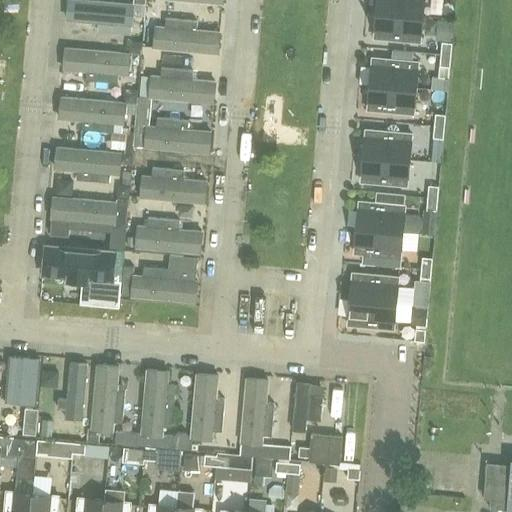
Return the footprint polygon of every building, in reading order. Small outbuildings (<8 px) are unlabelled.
[(70,0),(69,17),(132,21),(134,1),(121,0),(70,0)] [(378,0),(377,11),(423,16),(432,16),(433,1),(424,1),(424,0),(378,0)] [(423,16),(377,11),(375,37),(421,42),(423,16)] [(441,19),(439,41),(443,41),(453,42),(455,20),(441,19)] [(156,23),(155,45),(218,50),(220,28),(156,23)] [(441,54),(452,54),(453,42),(443,41),(441,54)] [(66,45),(64,67),(128,72),(130,50),(66,45)] [(373,57),(371,83),(416,87),(419,61),(413,61),(414,51),(392,49),(391,59),(373,57)] [(452,54),(441,54),(439,76),(450,77),(452,54)] [(152,71),(149,95),(214,100),(216,77),(152,71)] [(371,83),(368,109),(414,113),(416,87),(371,83)] [(59,116),(124,121),(126,100),(61,94),(59,116)] [(436,110),(436,113),(435,125),(445,126),(446,111),(436,110)] [(147,122),(145,144),(211,151),(213,128),(147,122)] [(442,161),(444,138),(445,126),(435,125),(434,137),(431,160),(442,161)] [(366,129),(364,155),(410,159),(412,133),(366,129)] [(55,165),(118,172),(120,151),(57,144),(55,165)] [(410,159),(364,155),(362,181),(408,185),(410,159)] [(143,172),(141,194),(206,200),(208,178),(143,172)] [(429,185),(428,197),(438,198),(439,186),(429,185)] [(54,195),(52,225),(114,230),(116,199),(54,195)] [(435,233),(437,210),(438,198),(428,197),(427,209),(424,209),(422,232),(435,233)] [(360,200),(357,226),(403,231),(406,205),(360,200)] [(138,221),(136,245),(201,250),(203,226),(138,221)] [(401,257),(403,231),(357,226),(355,252),(401,257)] [(46,270),(113,276),(115,250),(48,244),(46,270)] [(423,257),(422,269),(432,269),(433,257),(423,257)] [(429,294),(431,281),(432,269),(422,269),(421,281),(417,280),(416,293),(420,293),(429,294)] [(134,271),(131,294),(195,300),(198,277),(134,271)] [(353,272),(351,298),(397,302),(399,276),(353,272)] [(122,280),(112,279),(94,277),(92,303),(120,306),(122,280)] [(397,302),(351,298),(348,324),(394,328),(397,302)] [(415,340),(424,341),(425,341),(426,329),(416,328),(415,340)] [(40,357),(10,354),(7,399),(36,402),(40,357)] [(91,362),(72,360),(66,417),(85,419),(91,362)] [(98,363),(93,425),(114,426),(119,364),(98,363)] [(169,369),(148,367),(142,431),(164,433),(169,369)] [(219,373),(198,371),(192,436),(213,438),(219,373)] [(269,377),(247,375),(242,439),(264,441),(269,377)] [(311,381),(298,380),(294,428),(307,429),(311,381)] [(312,432),(311,442),(311,447),(299,446),(298,455),(310,456),(310,460),(340,463),(340,461),(343,435),(312,432)] [(35,456),(36,454),(37,439),(2,436),(1,446),(1,453),(35,456)] [(74,442),(37,439),(36,454),(72,458),(73,452),(74,442)] [(86,443),(74,442),(73,452),(85,453),(86,443)] [(145,459),(146,449),(109,445),(108,459),(144,463),(145,459)] [(164,451),(146,449),(145,459),(163,461),(162,468),(179,469),(181,453),(164,452),(164,451)] [(184,454),(183,470),(200,471),(201,455),(184,454)] [(204,464),(216,466),(217,455),(205,454),(204,464)] [(229,457),(217,455),(216,466),(214,488),(226,489),(229,457)] [(258,456),(258,459),(253,459),(253,469),(255,469),(255,475),(272,476),(273,460),(269,460),(270,457),(258,456)] [(288,472),(289,462),(277,461),(276,471),(288,472)] [(301,463),(289,462),(288,472),(286,492),(298,493),(301,463)] [(361,469),(354,468),(349,468),(348,478),(360,479),(361,469)] [(426,470),(415,469),(412,490),(423,491),(426,470)] [(511,470),(503,469),(503,470),(500,469),(499,470),(493,475),(493,478),(490,507),(510,509),(510,511),(511,511),(511,470)] [(149,511),(175,511),(176,506),(178,490),(160,488),(159,504),(150,503),(149,511)] [(4,511),(31,511),(33,493),(7,490),(4,511)] [(178,490),(176,506),(175,511),(202,511),(202,508),(194,507),(195,491),(178,490)] [(57,511),(59,495),(33,493),(31,511),(57,511)] [(77,511),(103,511),(105,499),(79,497),(77,511)] [(249,498),(248,511),(265,511),(266,500),(249,498)] [(105,499),(103,511),(129,511),(131,502),(105,499)]
